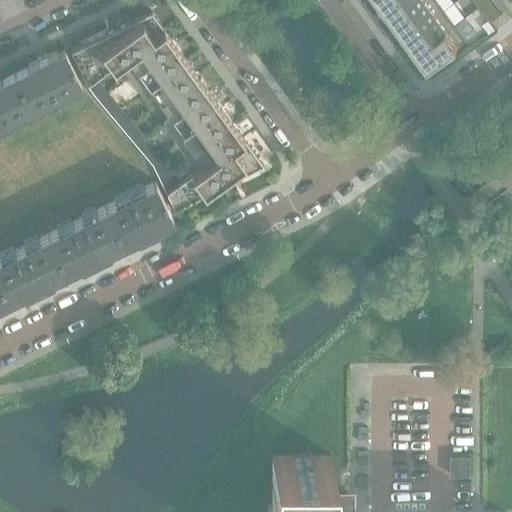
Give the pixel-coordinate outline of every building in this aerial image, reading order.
[(396,21),(425,0),(394,0),(385,6),(396,21)] [(407,36),(444,9),(437,0),(425,0),(396,21),(407,36)] [(500,14),(490,0),(473,0),(489,22),(500,14)] [(418,51),(455,24),(444,9),(407,36),(418,51)] [(133,51),(164,28),(151,11),(116,28),(133,51)] [(429,66),(466,39),(455,24),(418,51),(429,66)] [(133,51),(116,28),(70,50),(86,84),(117,62),(133,51)] [(129,77),(175,44),(164,28),(133,51),(117,62),(129,77)] [(148,87),(186,59),(175,44),(129,77),(140,93),(148,87)] [(80,83),(64,50),(57,53),(56,50),(27,64),(28,67),(14,74),(30,108),(80,83)] [(160,102),(198,75),(186,59),(148,87),(160,102)] [(0,122),(30,108),(14,74),(0,80),(0,122)] [(171,118),(209,90),(198,75),(160,102),(171,118)] [(102,87),(95,79),(87,85),(94,94),(102,87)] [(182,133),(220,106),(209,90),(171,118),(162,124),(174,139),(182,133)] [(119,107),(112,99),(104,106),(111,114),(119,107)] [(185,155),(232,121),(220,106),(182,133),(174,139),(185,155)] [(131,122),(124,114),(116,121),(123,129),(131,122)] [(212,159),(243,137),(232,121),(185,155),(196,171),(212,159)] [(144,138),(136,129),(128,135),(136,145),(144,138)] [(263,165),(243,137),(212,159),(228,182),(263,165)] [(152,147),(144,138),(136,145),(143,154),(152,147)] [(163,163),(161,159),(161,158),(155,152),(147,159),(152,164),(154,168),(163,163)] [(174,209),(228,182),(212,159),(196,171),(175,186),(166,193),(174,209)] [(175,186),(171,176),(160,181),(166,193),(175,186)] [(171,215),(155,181),(105,205),(121,239),(136,232),(137,234),(166,220),(165,218),(171,215)] [(121,239),(105,205),(47,234),(64,268),(79,260),(80,263),(99,253),(109,249),(107,246),(121,239)] [(64,268),(47,234),(0,256),(0,283),(6,296),(21,289),(22,291),(51,277),(50,275),(64,268)] [(301,455),(271,455),(271,503),(271,504),(271,511),(350,511),(350,498),(331,498),(331,493),(331,455),(301,455)] [(470,475),(470,455),(451,455),(451,475),(470,475)]
